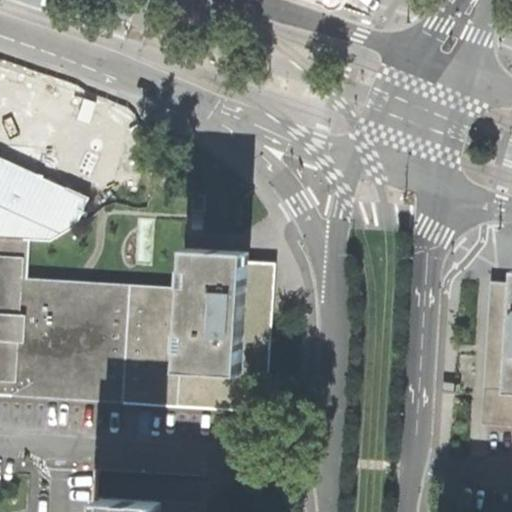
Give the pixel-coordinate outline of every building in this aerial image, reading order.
[(59,4),(60,0),(59,0),(42,0),(42,3),(58,8),(59,4)] [(92,15),(93,11),(77,6),(74,13),(90,19),(92,15)] [(44,83),(8,157),(52,178),(87,104),(44,83)] [(0,237),(23,239),(53,242),(78,227),(89,200),(38,177),(36,180),(13,170),(0,164),(0,237)] [(21,287),(23,239),(0,237),(0,390),(260,407),(263,368),(270,270),(250,270),(249,254),(187,250),(183,297),(21,287)] [(493,327),(488,416),(511,417),(511,285),(495,285),(493,327)] [(162,511),(163,503),(100,499),(99,511),(162,511)]
